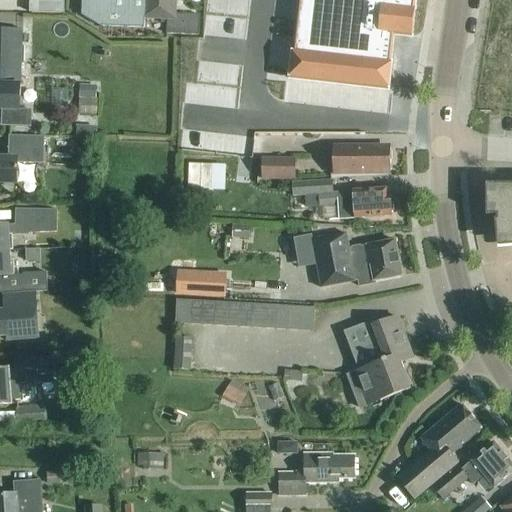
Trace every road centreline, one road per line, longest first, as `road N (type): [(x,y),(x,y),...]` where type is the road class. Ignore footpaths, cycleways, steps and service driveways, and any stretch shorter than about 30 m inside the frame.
road 1 (tertiary): [(491,359),(462,294),(446,222),(442,152),(457,0)]
road 2 (residential): [(362,511),(405,428),(491,359)]
